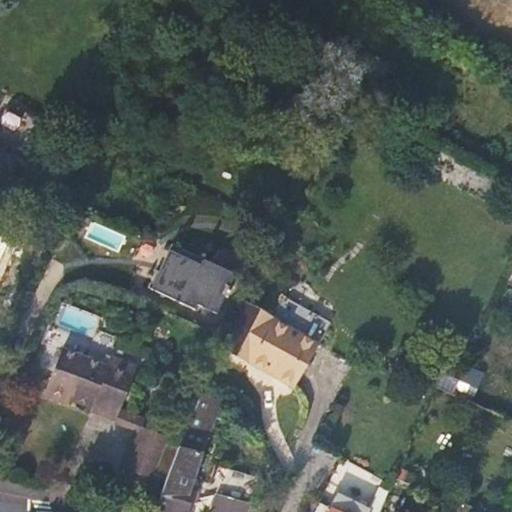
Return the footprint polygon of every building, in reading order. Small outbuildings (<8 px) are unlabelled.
[(0,118),(10,102),(6,100),(0,111),(0,118)] [(0,187),(6,190),(30,142),(35,144),(45,119),(39,108),(26,103),(23,107),(10,102),(0,118),(0,187)] [(169,272),(181,245),(182,244),(176,241),(163,269),(169,272)] [(231,296),(235,287),(232,285),(238,272),(207,256),(206,258),(181,245),(169,272),(163,269),(160,267),(152,285),(186,303),(189,298),(220,312),(228,294),(231,296)] [(249,373),(252,368),(254,363),(274,372),(272,377),(299,390),(328,325),(281,302),(272,322),(247,311),(223,361),(249,373)] [(407,363),(422,369),(429,356),(414,348),(407,363)] [(100,400),(116,406),(132,366),(112,357),(107,368),(64,351),(48,391),(71,401),(73,397),(97,406),(100,400)] [(254,363),(252,368),(272,377),(274,372),(254,363)] [(132,366),(116,406),(122,408),(137,369),(132,366)] [(223,407),(199,397),(184,435),(206,444),(223,407)] [(96,411),(112,418),(116,406),(100,400),(97,406),(96,411)] [(116,406),(112,418),(140,429),(143,424),(120,415),(122,408),(116,406)] [(152,478),(155,470),(166,440),(169,434),(143,424),(140,429),(125,466),(152,478)] [(180,447),(181,445),(166,440),(155,470),(169,475),(180,447)] [(162,511),(165,511),(187,511),(192,488),(188,487),(201,453),(180,447),(169,475),(154,510),(162,511)] [(244,511),(256,477),(216,464),(207,488),(219,493),(211,511),(244,511)] [(413,472),(398,466),(394,475),(394,476),(441,496),(447,481),(415,466),(413,472)] [(368,508),(377,511),(378,511),(394,476),(394,475),(383,469),(374,490),(376,491),(368,508)] [(343,476),(329,508),(326,511),(365,511),(368,508),(376,491),(374,490),(343,476)] [(326,511),(329,508),(318,502),(313,511),(326,511)]
